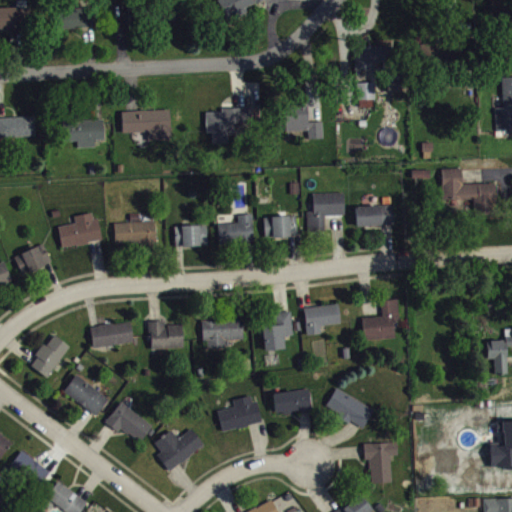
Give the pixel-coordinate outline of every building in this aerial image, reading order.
[(178,0),(178,19),(145,21),(144,3),(123,4),(122,0),(178,0)] [(217,0),(223,14),(227,12),(232,21),(249,14),(244,6),(255,0),(217,0)] [(511,0),(489,0),(490,28),(511,28),(511,0)] [(0,5),(0,26),(6,27),(6,29),(38,29),(37,5),(0,5)] [(70,6),(50,7),(50,28),(93,25),(92,6),(70,6)] [(170,8),(170,26),(181,26),(180,8),(170,8)] [(418,24),(421,60),(462,58),(459,22),(418,24)] [(354,67),(373,67),(373,61),(391,60),(390,44),(352,45),(354,67)] [(511,128),(495,129),(495,105),(501,105),(501,77),(511,75),(511,128)] [(361,111),(377,110),(377,86),(360,86),(361,111)] [(285,128),(307,128),(307,137),(322,136),(321,120),(308,120),(307,101),(283,102),(285,128)] [(204,111),(205,142),(227,141),(227,130),(234,129),(233,121),(252,120),(250,104),(220,106),(220,110),(204,111)] [(120,109),(121,130),(145,129),(146,139),(169,138),(167,107),(120,109)] [(0,115),(0,135),(35,134),(33,114),(0,115)] [(62,138),(76,138),(77,146),(95,144),(95,137),(103,137),(102,117),(80,118),(80,114),(65,115),(65,130),(62,130),(62,138)] [(441,167),(441,186),(438,186),(437,197),(472,197),(473,214),(499,213),(498,194),(494,194),(494,182),(462,183),(461,166),(441,167)] [(311,191),(312,209),(306,209),(307,234),(324,234),(323,213),(344,213),(343,190),(311,191)] [(354,205),(355,224),(392,223),(391,203),(354,205)] [(57,224),(61,245),(75,242),(76,244),(88,241),(87,239),(101,237),(97,217),(93,218),(91,210),(73,214),(74,221),(57,224)] [(215,222),(218,243),(254,238),(252,212),(237,213),(237,220),(215,222)] [(262,216),(264,236),(297,233),(296,213),(262,216)] [(112,221),(154,219),(156,246),(138,247),(137,241),(114,242),(112,221)] [(173,224),(174,244),(207,243),(206,223),(173,224)] [(13,254),(22,272),(51,259),(42,241),(13,254)] [(0,284),(11,279),(3,259),(0,260),(0,284)] [(397,297),(398,318),(392,318),(393,335),(364,338),(361,316),(381,314),(380,298),(397,297)] [(302,306),(305,333),(321,331),(320,323),(349,319),(345,300),(302,306)] [(290,309),(293,333),(283,333),(283,345),(263,348),(260,325),(273,324),(271,311),(290,309)] [(200,314),(201,339),(205,339),(206,345),(225,344),(224,337),(243,337),(241,316),(216,316),(216,313),(200,314)] [(147,319),(147,334),(149,334),(150,347),(183,345),(181,322),(166,323),(166,326),(164,326),(163,318),(147,319)] [(89,325),(93,345),(133,339),(129,319),(112,322),(112,321),(97,323),(97,324),(89,325)] [(30,363),(46,375),(69,344),(53,333),(45,343),(42,341),(34,352),(37,354),(30,363)] [(494,372),(506,372),(505,357),(493,357),(494,372)] [(62,389),(75,372),(107,398),(95,414),(76,399),(62,389)] [(324,404),(335,385),(373,408),(363,426),(349,419),(348,421),(336,415),(338,412),(324,404)] [(271,391),(274,410),(281,410),(282,413),(311,409),(308,387),(271,391)] [(216,408),(221,429),(236,425),(237,427),(248,424),(247,422),(262,419),(256,399),(251,400),(250,393),(232,397),(233,405),(216,408)] [(104,420),(120,400),(151,423),(138,441),(127,431),(126,432),(119,426),(117,430),(104,420)] [(153,440),(160,449),(156,452),(168,468),(178,461),(180,461),(203,442),(190,426),(177,436),(170,427),(153,440)] [(0,432),(12,441),(0,454),(0,432)] [(363,441),(364,457),(367,457),(368,465),(370,467),(371,480),(391,480),(390,453),(396,453),(395,440),(363,441)] [(21,448),(8,465),(38,488),(51,470),(21,448)] [(66,511),(77,511),(87,500),(57,478),(39,501),(49,507),(54,502),(66,511)] [(330,511),(365,511),(372,507),(360,493),(356,497),(352,494),(330,511)] [(511,511),(511,496),(482,497),(482,511),(511,511)] [(279,511),(270,497),(255,506),(255,505),(243,511),(279,511)]
